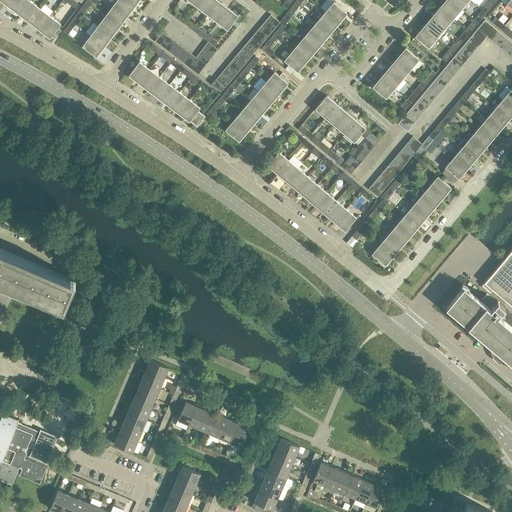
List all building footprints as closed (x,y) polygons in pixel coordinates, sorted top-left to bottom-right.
[(15,0),(10,8),(20,15),(30,1),(28,0),(15,0)] [(117,0),(113,6),(127,16),(135,6),(126,0),(117,0)] [(216,0),(202,0),(197,7),(207,15),(218,1),(216,0)] [(286,10),(293,0),(286,0),(282,6),(286,10)] [(450,0),(445,0),(440,7),(453,19),(461,9),(450,0)] [(450,0),(461,9),(468,0),(450,0)] [(30,23),(41,9),(30,1),(20,15),(30,23)] [(218,1),(207,15),(217,22),(228,8),(218,1)] [(490,1),(482,10),(486,14),(494,4),(490,1)] [(83,15),(91,5),(86,2),(79,12),(83,15)] [(325,12),(338,23),(347,14),(333,2),(325,12)] [(298,8),(294,5),(286,15),(291,18),(298,8)] [(127,16),(113,6),(105,16),(119,27),(127,16)] [(432,17),(445,28),(453,19),(440,7),(432,17)] [(228,8),(217,22),(228,30),(238,16),(228,8)] [(41,9),(30,23),(40,31),(51,16),(41,9)] [(474,20),(478,23),(486,14),(482,10),(474,20)] [(83,15),(79,12),(71,22),(75,25),(83,15)] [(188,20),(177,12),(174,16),(184,24),(188,20)] [(317,22),(330,33),(338,23),(325,12),(317,22)] [(271,15),(267,20),(276,27),(280,23),(271,15)] [(280,23),(282,25),(286,29),(284,27),(291,18),(286,15),(280,23)] [(51,16),(40,31),(50,38),(61,24),(51,16)] [(105,16),(98,26),(112,37),(119,27),(105,16)] [(432,17),(423,27),(437,38),(445,28),(432,17)] [(491,22),(501,30),(505,26),(495,18),(491,22)] [(198,28),(188,20),(184,24),(194,32),(198,28)] [(272,33),(276,27),(267,20),(263,25),(272,33)] [(474,20),(466,30),(470,33),(478,23),(474,20)] [(492,42),(500,33),(485,20),(477,30),(486,37),(492,42)] [(68,35),(75,25),(71,22),(63,32),(68,35)] [(317,22),(309,31),(322,43),(330,33),(317,22)] [(263,25),(259,30),(268,37),(272,33),(263,25)] [(282,25),(274,35),(278,39),(286,29),(282,25)] [(98,26),(90,36),(104,47),(112,37),(98,26)] [(511,36),(511,32),(505,26),(501,30),(511,38),(511,36)] [(428,48),(437,38),(423,27),(415,37),(428,48)] [(194,32),(204,39),(208,35),(198,28),(194,32)] [(264,42),(268,37),(259,30),(255,34),(264,42)] [(466,30),(458,39),(462,43),(470,33),(466,30)] [(486,37),(477,30),(471,37),(480,45),(486,37)] [(314,52),(322,43),(309,31),(300,41),(314,52)] [(155,42),(159,45),(167,36),(162,32),(155,42)] [(500,33),(492,42),(499,48),(506,39),(500,33)] [(255,34),(251,39),(260,46),(264,42),(255,34)] [(218,43),(208,35),(204,39),(208,42),(214,47),(218,43)] [(270,48),(278,39),(274,35),(266,45),(270,48)] [(96,57),(104,47),(90,36),(82,46),(96,57)] [(159,45),(164,49),(172,39),(167,36),(159,45)] [(467,41),(476,49),(480,45),(471,37),(467,41)] [(164,49),(169,53),(176,43),(172,39),(164,49)] [(256,51),(260,46),(251,39),(247,43),(256,51)] [(458,39),(450,49),(454,52),(462,43),(458,39)] [(506,39),(499,48),(503,52),(511,42),(506,39)] [(300,41),(292,51),(306,62),(314,52),(300,41)] [(463,46),(473,54),(476,49),(467,41),(463,46)] [(214,47),(208,42),(204,47),(214,54),(217,50),(214,47)] [(503,52),(508,55),(511,50),(511,43),(511,42),(503,52)] [(169,53),(174,56),(181,47),(176,43),(169,53)] [(243,48),(252,56),(256,51),(247,43),(243,48)] [(150,48),(160,56),(163,52),(153,44),(150,48)] [(459,51),(469,59),(473,54),(463,46),(459,51)] [(174,56),(179,60),(186,50),(181,47),(174,56)] [(210,59),(214,54),(204,47),(201,52),(210,59)] [(239,52),(248,60),(252,56),(243,48),(239,52)] [(405,48),(397,58),(411,69),(419,59),(405,48)] [(445,62),(454,52),(450,49),(441,59),(445,62)] [(179,60),(183,63),(191,54),(186,50),(179,60)] [(306,62),(292,51),(284,61),(297,72),(306,62)] [(455,55),(465,63),(469,59),(459,51),(455,55)] [(160,56),(170,64),(173,59),(163,52),(160,56)] [(206,64),(210,59),(201,52),(197,57),(206,64)] [(244,65),(248,60),(239,52),(235,57),(244,65)] [(189,68),(193,62),(196,58),(191,54),(183,63),(189,68)] [(452,60),(461,68),(465,63),(455,55),(452,60)] [(206,64),(197,57),(196,58),(193,62),(202,69),(206,64)] [(235,57),(232,62),(241,69),(244,65),(235,57)] [(247,66),(252,70),(260,60),(256,57),(247,66)] [(411,69),(397,58),(389,68),(402,79),(411,69)] [(170,64),(180,71),(183,67),(173,59),(170,64)] [(448,65),(457,72),(461,68),(452,60),(448,65)] [(139,84),(150,70),(139,62),(129,76),(139,84)] [(198,75),(202,69),(193,62),(189,68),(198,75)] [(237,74),(241,69),(232,62),(228,66),(237,74)] [(444,69),(453,77),(457,72),(448,65),(444,69)] [(228,66),(224,71),(233,78),(237,74),(228,66)] [(243,79),(252,70),(247,66),(239,76),(243,79)] [(180,71),(190,79),(193,75),(183,67),(180,71)] [(389,68),(381,77),(394,89),(402,79),(389,68)] [(453,77),(444,69),(440,74),(449,81),(453,77)] [(485,69),(477,79),(481,82),(490,73),(485,69)] [(149,91),(160,77),(150,70),(139,84),(149,91)] [(229,83),(233,78),(224,71),(220,75),(229,83)] [(431,71),(423,80),(428,83),(436,74),(431,71)] [(274,72),(266,82),(280,93),(288,83),(287,83),(279,76),(274,72)] [(449,81),(440,74),(436,78),(446,86),(449,81)] [(190,79),(200,87),(203,82),(193,75),(190,79)] [(220,75),(216,80),(225,88),(229,83),(220,75)] [(235,89),(243,79),(239,76),(231,86),(235,89)] [(160,77),(149,91),(159,99),(170,85),(160,77)] [(386,99),(394,89),(381,77),(372,87),(386,99)] [(446,86),(436,78),(432,83),(442,91),(446,86)] [(477,79),(469,88),(473,92),(481,82),(477,79)] [(225,88),(216,80),(215,80),(211,85),(221,93),(225,88)] [(423,80),(415,90),(419,93),(428,83),(423,80)] [(213,90),(203,82),(200,87),(210,94),(213,90)] [(266,82),(258,92),(271,103),(280,93),(266,82)] [(442,91),(432,83),(429,88),(438,95),(442,91)] [(180,93),(170,85),(159,99),(169,107),(180,93)] [(231,86),(223,95),(227,99),(235,89),(231,86)] [(438,95),(429,88),(425,92),(434,100),(438,95)] [(469,88),(461,98),(465,102),(473,92),(469,88)] [(407,100),(411,103),(419,93),(415,90),(407,100)] [(511,91),(511,90),(502,100),(511,108),(511,91)] [(258,92),(249,101),(263,113),(271,103),(258,92)] [(434,100),(425,92),(421,97),(430,104),(434,100)] [(179,114),(190,100),(180,93),(169,107),(179,114)] [(219,108),(227,99),(223,95),(215,105),(219,108)] [(325,118),(336,104),(327,96),(315,109),(325,118)] [(426,109),(430,104),(421,97),(417,101),(426,109)] [(461,98),(453,108),(457,111),(465,102),(461,98)] [(190,100),(179,114),(189,122),(190,122),(197,127),(205,117),(198,111),(200,108),(190,100)] [(399,109),(403,113),(411,103),(407,100),(399,109)] [(511,108),(502,100),(494,109),(507,121),(511,115),(511,108)] [(249,101),(241,111),(255,122),(263,113),(249,101)] [(413,106),(422,114),(426,109),(417,101),(413,106)] [(325,118),(335,126),(346,112),(336,104),(325,118)] [(219,108),(215,105),(206,114),(210,118),(219,108)] [(419,118),(422,114),(413,106),(409,111),(419,118)] [(453,108),(445,117),(449,121),(457,111),(453,108)] [(494,109),(486,119),(499,130),(507,121),(494,109)] [(241,111),(233,121),(247,132),(255,122),(241,111)] [(419,118),(409,111),(406,115),(415,123),(419,118)] [(335,126),(344,134),(356,120),(346,112),(335,126)] [(406,115),(402,120),(411,127),(415,123),(406,115)] [(445,117),(437,127),(441,130),(449,121),(445,117)] [(486,119),(478,129),(491,140),(499,130),(486,119)] [(356,120),(344,134),(354,142),(366,129),(356,120)] [(407,132),(411,127),(402,120),(398,124),(407,132)] [(233,121),(225,130),(239,142),(247,132),(233,121)] [(298,130),(308,138),(311,134),(302,126),(298,130)] [(437,127),(429,136),(433,140),(441,130),(437,127)] [(478,129),(470,138),(483,150),(491,140),(478,129)] [(293,136),(302,144),(306,140),(296,132),(293,136)] [(321,142),(311,134),(308,138),(318,146),(321,142)] [(422,144),(420,146),(425,150),(425,149),(433,140),(429,136),(422,144)] [(413,137),(408,143),(417,151),(420,146),(422,144),(413,137)] [(362,143),(371,151),(375,146),(366,138),(362,143)] [(464,139),(459,145),(462,148),(475,159),(483,150),(470,138),(467,142),(464,139)] [(302,144),(312,152),(315,148),(306,140),(302,144)] [(331,150),(321,142),(318,146),(327,154),(331,150)] [(367,155),(371,151),(362,143),(358,147),(367,155)] [(408,143),(403,148),(412,156),(413,155),(417,151),(408,143)] [(417,151),(421,154),(423,156),(427,151),(425,149),(425,150),(420,146),(417,151)] [(363,160),(367,155),(358,147),(354,152),(363,160)] [(315,148),(312,152),(321,161),(325,156),(315,148)] [(403,148),(399,153),(408,160),(412,156),(403,148)] [(462,148),(453,157),(467,169),(475,159),(462,148)] [(340,158),(331,150),(327,154),(337,162),(340,158)] [(417,151),(413,155),(415,157),(417,159),(421,154),(417,151)] [(268,166),(277,174),(289,161),(279,152),(268,166)] [(359,164),(363,160),(354,152),(350,157),(359,164)] [(399,153),(395,157),(405,165),(408,160),(399,153)] [(450,161),(445,167),(446,168),(458,179),(467,169),(453,157),(449,154),(446,158),(450,161)] [(321,161),(331,169),(335,165),(325,156),(321,161)] [(355,169),(359,164),(350,157),(346,161),(355,169)] [(395,157),(392,162),(401,169),(405,165),(395,157)] [(415,157),(408,166),(412,169),(419,161),(417,159),(415,157)] [(340,158),(337,162),(342,166),(345,162),(340,158)] [(277,174),(287,182),(298,169),(289,161),(277,174)] [(355,169),(346,161),(345,162),(342,166),(351,174),(355,169)] [(392,162),(388,166),(397,174),(401,169),(392,162)] [(331,169),(341,177),(344,173),(335,165),(331,169)] [(388,166),(384,171),(393,179),(397,174),(388,166)] [(408,166),(399,176),(403,179),(412,169),(408,166)] [(455,183),(458,179),(446,168),(442,172),(455,183)] [(287,182),(297,190),(308,177),(298,169),(287,182)] [(384,171),(380,176),(389,183),(393,179),(384,171)] [(344,173),(341,177),(351,185),(354,181),(344,173)] [(380,176),(376,180),(385,188),(389,183),(380,176)] [(399,176),(391,186),(395,189),(403,179),(399,176)] [(438,176),(430,185),(444,196),(451,188),(438,176)] [(297,190),(306,198),(318,185),(308,177),(297,190)] [(376,180),(372,185),(381,192),(385,188),(376,180)] [(351,185),(360,193),(363,189),(354,181),(351,185)] [(327,193),(318,185),(306,198),(316,206),(327,193)] [(372,185),(368,189),(377,197),(381,192),(372,185)] [(435,206),(444,196),(430,185),(422,195),(435,206)] [(391,186),(383,195),(387,199),(391,194),(395,189),(391,186)] [(373,197),(363,189),(360,193),(370,201),(373,197)] [(326,215),(337,201),(327,193),(316,206),(326,215)] [(384,198),(377,207),(381,211),(389,201),(386,200),(387,199),(383,195),(382,196),(384,198)] [(427,216),(435,206),(422,195),(414,205),(427,216)] [(337,201),(326,215),(335,223),(346,209),(337,201)] [(405,214),(419,226),(427,216),(414,205),(405,214)] [(377,207),(369,217),(373,220),(381,211),(377,207)] [(346,209),(335,223),(345,231),(356,217),(346,209)] [(405,214),(397,224),(410,236),(419,226),(405,214)] [(369,217),(361,226),(365,230),(373,220),(369,217)] [(397,224),(389,234),(402,245),(410,236),(397,224)] [(361,226),(352,237),(356,240),(365,230),(361,226)] [(389,234),(381,243),(394,255),(402,245),(389,234)] [(385,265),(394,255),(381,243),(372,254),(385,265)] [(75,279),(0,247),(0,279),(64,307),(74,282),(75,279)] [(511,250),(482,286),(489,292),(490,293),(493,290),(497,294),(511,306),(511,250)] [(449,305),(446,308),(450,312),(480,337),(482,334),(485,337),(507,312),(507,311),(508,310),(505,308),(497,301),(496,302),(492,299),(487,295),(487,294),(482,300),(492,308),(491,309),(468,291),(464,287),(462,289),(449,305)] [(507,312),(485,337),(488,339),(493,343),(492,345),(492,346),(491,347),(491,348),(491,349),(491,350),(491,352),(492,353),(492,355),(493,356),(493,357),(494,359),(495,360),(496,361),(498,362),(499,363),(500,363),(502,364),(503,364),(504,364),(505,364),(507,364),(508,364),(509,364),(510,364),(511,363),(511,315),(510,313),(507,311),(507,312)] [(150,360),(146,371),(164,378),(169,368),(150,360)] [(146,371),(141,381),(160,389),(164,378),(146,371)] [(155,399),(160,389),(141,381),(137,392),(155,399)] [(137,392),(132,402),(151,410),(155,399),(137,392)] [(146,420),(151,410),(132,402),(128,413),(146,420)] [(186,402),(185,402),(178,420),(189,424),(196,406),(186,402)] [(196,406),(189,424),(199,429),(207,411),(196,406)] [(210,433),(218,415),(207,411),(199,429),(210,433)] [(0,480),(12,485),(17,472),(20,474),(19,476),(40,484),(40,483),(47,467),(45,467),(47,464),(58,437),(57,437),(40,430),(39,432),(18,422),(19,421),(10,417),(7,416),(0,412),(0,480)] [(142,431),(146,420),(128,413),(123,423),(142,431)] [(220,438),(228,420),(218,415),(210,433),(220,438)] [(231,442),(239,424),(228,420),(220,438),(231,442)] [(137,441),(142,431),(123,423),(119,434),(137,441)] [(242,447),(249,429),(239,424),(231,442),(242,447)] [(133,452),(137,441),(119,434),(114,444),(133,452)] [(281,439),(277,449),(295,457),(300,446),(281,439)] [(277,449),(272,460),(290,468),(295,457),(277,449)] [(272,460),(268,470),(286,478),(290,468),(272,460)] [(324,485),(332,467),(321,462),(313,481),(324,485)] [(182,466),(180,465),(177,473),(179,474),(178,477),(196,484),(201,474),(182,466)] [(332,467),(324,485),(334,490),(342,471),(332,467)] [(267,472),(263,481),(282,489),(282,488),(286,479),(286,478),(268,470),(267,472)] [(345,494),(353,476),(342,471),(334,490),(345,494)] [(430,474),(427,481),(441,487),(444,480),(430,474)] [(213,488),(217,490),(220,482),(219,482),(221,478),(214,475),(211,482),(214,483),(213,488)] [(353,476),(345,494),(355,498),(363,480),(353,476)] [(196,484),(178,477),(173,487),(192,495),(196,484)] [(363,480),(355,498),(366,503),(374,485),(363,480)] [(262,483),(259,491),(277,499),(281,491),(282,489),(263,481),(262,483)] [(374,485),(366,503),(377,508),(384,489),(374,485)] [(192,495),(173,487),(169,498),(187,506),(192,495)] [(308,494),(306,498),(314,502),(317,503),(320,494),(310,489),(308,494)] [(58,490),(50,509),(58,511),(60,511),(68,495),(58,490)] [(257,495),(252,508),(260,511),(271,511),(276,503),(277,499),(259,491),(257,495)] [(73,511),(79,499),(68,495),(60,511),(73,511)] [(184,511),(187,506),(169,498),(164,508),(173,511),(184,511)] [(79,499),(73,511),(85,511),(89,504),(79,499)] [(491,511),(470,503),(467,502),(462,511),(491,511)]
